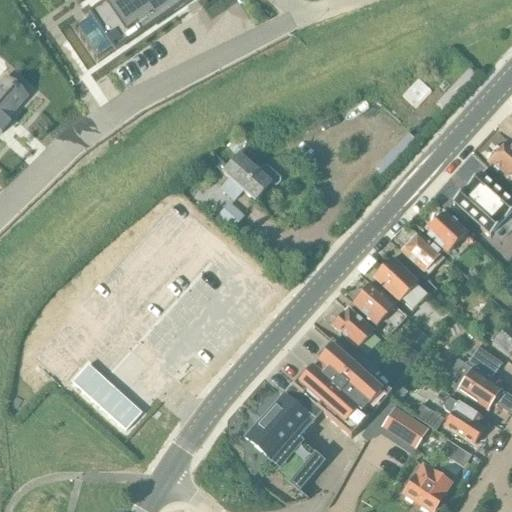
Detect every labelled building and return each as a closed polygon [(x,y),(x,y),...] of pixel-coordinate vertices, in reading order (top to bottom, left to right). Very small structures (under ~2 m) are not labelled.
[(194,0),(127,0),(79,34),(106,66),(195,1),(194,0)] [(0,134),(1,135),(11,123),(4,117),(27,94),(9,75),(0,83),(0,134)] [(241,138),(227,148),(238,158),(250,147),(241,138)] [(488,163),(502,177),(511,186),(511,146),(511,145),(504,152),(501,149),(493,154),(492,156),(488,163)] [(235,202),(243,193),(255,203),(270,186),(272,188),(277,188),(280,185),(280,181),(268,170),(263,170),(259,174),(240,157),(229,169),(222,164),(217,169),(230,180),(221,190),(235,202)] [(511,208),(479,177),(468,189),(469,191),(466,194),(464,192),(453,204),(491,240),(511,217),(511,208)] [(223,227),(230,233),(244,218),(230,205),(218,218),(226,224),(223,227)] [(429,239),(443,253),(447,256),(466,236),(444,215),(427,233),(431,237),(429,239)] [(402,255),(417,269),(424,275),(432,266),(437,270),(444,262),(440,258),(441,257),(420,237),(409,248),(408,247),(402,253),(403,254),(402,255)] [(392,261),(374,280),(398,302),(399,302),(410,313),(428,295),(416,284),(416,283),(392,261)] [(353,306),(368,320),(375,327),(394,308),(371,287),(353,306)] [(491,301),(479,314),(493,326),(504,313),(491,301)] [(332,328),(347,342),(356,350),(371,334),(348,312),(332,328)] [(491,341),(495,345),(510,358),(511,356),(511,325),(508,322),(491,341)] [(333,343),(331,345),(315,362),(321,367),(315,374),(310,369),(292,388),(322,414),(351,440),(391,396),(333,343)] [(428,347),(411,370),(423,379),(440,356),(428,347)] [(409,348),(400,358),(410,367),(419,357),(409,348)] [(457,393),(471,402),(488,413),(493,405),(510,416),(511,414),(511,399),(490,384),(502,366),(477,349),(464,369),(470,373),(457,393)] [(386,361),(376,371),(391,385),(401,375),(386,361)] [(322,414),(292,388),(284,397),(245,440),(275,466),(297,442),(322,414)] [(481,420),(464,409),(449,400),(444,407),(446,413),(451,416),(443,428),(474,447),(484,431),(477,427),(481,420)] [(422,407),(414,418),(436,432),(443,421),(422,407)] [(395,410),(383,429),(415,451),(427,432),(395,410)] [(409,490),(405,496),(429,511),(452,511),(469,488),(454,478),(449,485),(424,468),(416,480),(412,481),(408,486),(409,490)]
